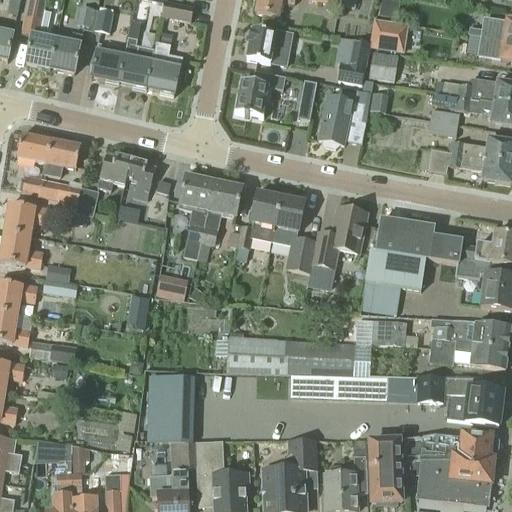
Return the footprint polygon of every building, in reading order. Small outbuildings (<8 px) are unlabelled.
[(32,34),(31,38),(25,67),(50,72),(57,43),(39,40),(46,4),(28,0),(21,31),(32,34)] [(135,0),(135,3),(162,8),(163,0),(135,0)] [(258,0),(256,17),(279,21),(282,6),(294,8),(294,0),(258,0)] [(308,0),(307,5),(332,10),(332,9),(354,13),(356,0),(308,0)] [(400,2),(388,0),(381,0),(379,19),(397,22),(400,2)] [(8,13),(7,18),(17,20),(20,4),(10,2),(9,6),(8,13)] [(161,22),(190,27),(193,12),(164,6),(161,22)] [(95,36),(99,16),(93,14),(93,13),(80,11),(76,30),(83,31),(82,35),(93,37),(93,36),(95,36)] [(99,16),(95,36),(109,39),(113,24),(114,19),(99,16)] [(504,25),(483,22),(482,34),(469,32),(468,40),(480,42),(481,40),(511,44),(511,23),(505,23),(504,25)] [(369,47),(368,51),(385,54),(390,27),(373,24),(369,47)] [(146,92),(153,55),(135,52),(140,28),(130,26),(125,53),(118,87),(146,92)] [(0,33),(0,62),(6,63),(11,36),(0,33)] [(251,35),(246,62),(269,67),(270,67),(285,70),(291,38),(273,35),(273,39),(251,35)] [(153,55),(146,92),(175,98),(181,69),(183,62),(168,59),(172,39),(162,37),(160,48),(155,47),(154,55),(153,55)] [(74,77),(80,48),(82,40),(72,38),(70,46),(57,43),(50,72),(74,77)] [(511,44),(481,40),(480,42),(478,60),(511,65),(511,44)] [(369,47),(339,43),(336,68),(340,69),(337,87),(362,91),(369,47)] [(118,87),(125,53),(98,48),(97,52),(96,52),(90,81),(118,87)] [(398,61),(373,57),(368,82),(393,86),(398,61)] [(239,85),(233,116),(261,121),(267,91),(281,94),(284,82),(254,76),(252,88),(239,85)] [(511,108),(511,87),(496,85),(495,87),(471,83),(467,86),(467,90),(443,87),(436,86),(434,96),(511,108)] [(303,86),(296,124),(309,126),(316,88),(303,86)] [(511,108),(434,96),(432,109),(455,113),(455,115),(480,119),(481,113),(491,114),(490,126),(511,129),(511,108)] [(339,151),(342,152),(348,123),(360,126),(364,107),(326,99),(316,146),(320,147),(323,152),(335,154),(339,151)] [(430,124),(458,128),(459,119),(432,115),(430,124)] [(458,128),(430,124),(428,138),(455,142),(458,128)] [(15,158),(45,165),(50,142),(20,135),(15,158)] [(80,148),(50,142),(45,165),(42,179),(60,183),(63,169),(75,171),(80,148)] [(449,146),(448,156),(511,166),(511,145),(487,142),(486,151),(449,146)] [(511,176),(511,166),(448,156),(431,153),(427,174),(445,177),(446,170),(482,176),(481,183),(510,187),(511,177),(511,176)] [(98,184),(99,184),(97,193),(110,196),(112,189),(122,191),(125,182),(131,159),(115,155),(114,158),(105,156),(98,184)] [(146,203),(155,169),(146,167),(147,164),(131,159),(125,182),(137,185),(133,200),(146,203)] [(196,264),(213,184),(186,178),(178,211),(191,213),(188,230),(189,230),(183,261),(196,264)] [(74,215),(76,205),(39,198),(41,184),(25,180),(25,181),(19,180),(16,193),(22,194),(21,197),(59,205),(55,224),(84,230),(86,220),(93,221),(93,219),(74,215)] [(39,198),(76,205),(81,188),(69,185),(68,189),(41,184),(39,198)] [(241,190),(213,184),(196,264),(206,266),(209,250),(214,251),(221,216),(235,219),(241,190)] [(158,185),(155,196),(167,199),(170,188),(158,185)] [(74,215),(93,219),(98,197),(81,192),(82,188),(81,188),(76,205),(74,215)] [(251,243),(270,247),(280,199),(257,194),(250,225),(253,225),(251,232),(240,230),(234,263),(247,266),(251,243)] [(290,251),(285,274),(310,279),(315,245),(292,240),(293,234),(297,235),(303,204),(280,199),(270,247),(290,251)] [(9,206),(4,235),(29,239),(32,224),(47,227),(49,213),(9,206)] [(310,279),(307,292),(330,297),(335,272),(333,272),(337,252),(358,257),(366,217),(357,215),(358,212),(346,210),(345,213),(337,211),(331,239),(319,236),(317,236),(315,245),(310,279)] [(433,240),(434,232),(380,223),(375,255),(426,263),(456,269),(511,277),(511,237),(494,235),(491,250),(477,247),(476,251),(460,248),(461,244),(433,240)] [(29,239),(4,235),(0,260),(0,264),(40,271),(42,257),(27,254),(29,239)] [(420,296),(426,263),(375,255),(375,256),(369,255),(359,315),(395,322),(400,293),(420,296)] [(511,277),(456,269),(454,280),(478,284),(476,295),(481,296),(479,311),(511,317),(511,309),(511,277)] [(178,300),(183,279),(156,273),(151,294),(178,300)] [(0,284),(0,314),(16,317),(19,302),(34,304),(36,291),(0,284)] [(44,284),(42,297),(74,302),(76,289),(44,284)] [(193,293),(189,301),(195,305),(200,296),(193,293)] [(16,317),(0,314),(0,344),(26,349),(29,334),(14,331),(16,317)] [(507,354),(511,330),(464,324),(464,326),(450,325),(450,332),(433,331),(432,342),(507,354)] [(404,351),(405,328),(371,325),(369,349),(404,351)] [(355,349),(227,342),(226,377),(353,381),(355,349)] [(507,354),(432,342),(428,368),(452,371),(454,355),(471,358),(470,369),(505,373),(507,354)] [(76,353),(31,346),(29,362),(74,368),(76,353)] [(0,364),(0,394),(4,395),(6,380),(21,383),(23,368),(0,364)] [(150,383),(149,447),(189,448),(191,384),(150,383)] [(387,383),(386,403),(416,405),(416,407),(444,409),(444,408),(446,408),(444,423),(463,426),(498,430),(502,396),(482,393),(482,383),(446,383),(387,383)] [(1,410),(4,395),(0,394),(0,425),(13,427),(15,413),(1,410)] [(72,426),(72,441),(97,442),(98,427),(72,426)] [(417,501),(486,508),(488,489),(490,489),(493,464),(496,441),(462,437),(461,442),(434,438),(396,445),(399,477),(407,478),(407,473),(420,475),(417,501)] [(348,461),(356,461),(357,439),(348,439),(348,461)] [(0,440),(0,464),(20,467),(21,458),(14,457),(16,443),(9,442),(0,440)] [(316,475),(315,444),(292,445),(293,458),(288,458),(282,465),(283,474),(262,475),(263,511),(305,511),(304,476),(316,475)] [(367,446),(370,507),(396,505),(400,505),(396,445),(367,446)] [(222,447),(195,448),(196,470),(198,470),(199,504),(215,503),(215,511),(246,511),(245,478),(224,479),(222,447)] [(196,470),(195,448),(170,449),(171,471),(196,470)] [(97,454),(97,472),(118,472),(118,455),(97,454)] [(364,462),(353,462),(353,470),(332,471),(332,478),(323,479),(324,511),(354,511),(354,498),(366,497),(364,462)] [(0,464),(0,487),(1,487),(3,474),(18,476),(20,467),(0,464)] [(83,467),(72,468),(72,478),(80,478),(84,478),(83,467)] [(71,511),(70,478),(57,479),(58,511),(71,511)] [(72,478),(70,478),(71,511),(97,511),(97,502),(81,503),(80,478),(72,478)] [(106,511),(126,511),(128,496),(120,496),(119,479),(105,480),(106,511)] [(171,479),(171,480),(149,481),(150,502),(157,502),(157,511),(187,511),(187,496),(185,496),(185,479),(171,479)] [(0,487),(0,510),(9,511),(12,511),(14,503),(0,500),(0,493),(1,487),(0,487)]
